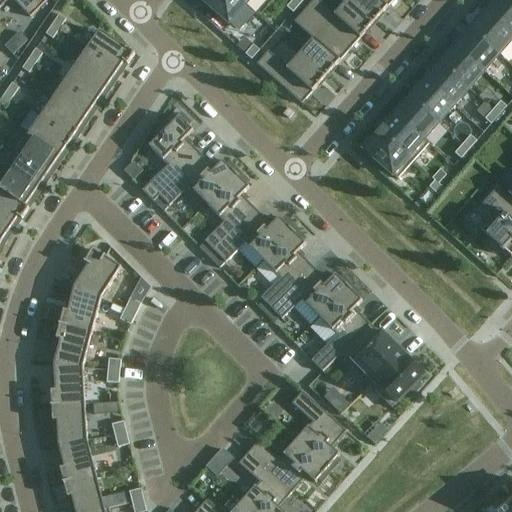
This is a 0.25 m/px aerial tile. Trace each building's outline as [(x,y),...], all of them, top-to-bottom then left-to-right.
[(0,0),(0,8),(8,0),(11,0),(30,18),(48,0),(0,0)] [(201,0),(229,25),(246,6),(238,0),(201,0)] [(301,5),(294,0),(287,8),(293,14),(301,5)] [(317,0),(314,0),(305,11),(350,51),(374,24),(348,1),(335,15),(317,0)] [(394,0),(348,0),(348,1),(374,24),(394,0)] [(511,36),(511,6),(504,0),(498,0),(495,4),(492,2),(483,11),(486,14),(511,36)] [(350,51),(305,11),(294,23),(313,40),(300,55),(326,78),(350,51)] [(511,36),(486,14),(471,31),(499,56),(511,42),(511,36)] [(59,16),(53,26),(59,30),(66,21),(59,16)] [(59,30),(53,26),(46,36),(53,40),(59,30)] [(461,36),(453,45),(456,48),(484,73),(499,56),(471,31),(464,38),(461,36)] [(100,32),(88,50),(122,73),(135,55),(127,50),(127,49),(100,32)] [(19,33),(5,47),(13,56),(27,42),(19,33)] [(251,61),(259,52),(253,47),(245,55),(251,61)] [(456,48),(441,65),(469,90),(484,73),(456,48)] [(43,55),(36,50),(29,60),(36,65),(43,55)] [(122,73),(88,50),(76,67),(111,91),(122,73)] [(268,52),(257,66),(302,105),(326,78),(300,55),(288,69),(268,52)] [(36,65),(29,60),(22,70),(29,75),(36,65)] [(426,82),(454,108),(469,90),(441,65),(434,73),(431,70),(423,80),(426,82)] [(76,67),(64,84),(99,108),(111,91),(76,67)] [(426,82),(411,99),(439,125),(454,108),(426,82)] [(64,84),(53,101),(87,125),(99,108),(64,84)] [(19,89),(12,85),(6,95),(12,99),(19,89)] [(12,99),(6,95),(0,102),(0,105),(6,109),(12,99)] [(424,141),(439,125),(410,99),(404,107),(401,104),(392,114),(395,116),(428,146),(429,145),(424,141)] [(53,101),(41,118),(75,142),(87,125),(53,101)] [(501,103),(493,111),(499,117),(507,108),(501,103)] [(499,117),(493,111),(485,120),(491,126),(499,117)] [(153,203),(200,155),(185,140),(193,132),(188,127),(191,124),(181,114),(174,122),(175,123),(150,148),(168,166),(142,192),(153,203)] [(384,129),(380,133),(413,163),(428,146),(395,116),(384,129)] [(25,131),(24,132),(64,159),(75,142),(41,118),(30,135),(25,131)] [(13,149),(52,176),(64,159),(24,132),(13,149)] [(413,163),(380,133),(376,137),(377,138),(374,141),(371,138),(361,149),(397,180),(413,163)] [(477,142),(470,137),(463,146),(469,151),(477,142)] [(469,151),(463,146),(455,154),(461,160),(469,151)] [(6,170),(40,193),(52,176),(13,149),(12,150),(17,154),(6,170)] [(215,170),(200,155),(153,203),(154,203),(160,197),(168,206),(169,207),(188,187),(207,206),(239,173),(229,163),(226,166),(223,163),(215,170)] [(0,178),(0,191),(29,211),(40,193),(6,170),(0,178)] [(440,171),(432,180),(435,182),(439,185),(446,176),(440,171)] [(249,183),(239,173),(207,206),(224,223),(204,242),(215,253),(257,212),(242,197),(249,189),(246,186),(249,183)] [(439,185),(435,182),(429,188),(438,197),(444,190),(439,185)] [(511,203),(497,190),(480,208),(492,218),(480,231),(489,239),(487,242),(487,246),(488,249),(490,252),(493,254),(496,254),(500,253),(503,251),(511,259),(511,203)] [(0,191),(0,216),(17,228),(29,211),(0,191)] [(160,197),(154,203),(162,212),(168,206),(160,197)] [(272,227),(257,212),(215,253),(226,264),(245,244),(263,262),(296,229),(286,219),(283,223),(279,219),(272,227)] [(0,216),(0,242),(5,245),(17,228),(0,216)] [(306,239),(296,229),(263,262),(280,279),(261,299),(271,310),(313,268),(298,253),(306,246),(303,243),(306,239)] [(204,242),(199,248),(209,259),(215,253),(204,242)] [(101,300),(121,269),(93,251),(86,263),(85,263),(84,264),(88,267),(75,288),(101,300)] [(215,253),(209,259),(220,270),(226,264),(215,253)] [(328,283),(313,268),(271,310),(282,321),(301,301),(319,319),(352,286),(342,276),(339,279),(336,276),(328,283)] [(362,296),(352,286),(319,319),(337,336),(311,362),(323,373),(370,326),(355,310),(362,303),(359,299),(362,296)] [(92,335),(101,300),(75,288),(68,313),(64,312),(61,326),(60,326),(92,335)] [(125,310),(136,316),(141,305),(130,300),(125,310)] [(125,310),(120,321),(131,326),(136,316),(125,310)] [(253,337),(292,379),(309,364),(270,321),(253,337)] [(83,370),(92,335),(60,326),(59,327),(60,327),(57,341),(60,342),(54,366),(83,370)] [(370,326),(340,356),(370,387),(371,386),(375,391),(389,377),(380,368),(398,350),(382,333),(380,335),(370,326)] [(371,386),(370,387),(392,409),(404,397),(408,401),(421,388),(417,384),(425,376),(398,350),(380,368),(389,377),(375,391),(371,386)] [(109,360),(108,372),(120,373),(121,361),(109,360)] [(85,406),(83,370),(54,366),(55,392),(51,393),(52,407),(51,407),(85,406)] [(107,384),(119,385),(120,373),(108,372),(107,384)] [(335,399),(357,419),(374,401),(352,381),(335,399)] [(302,393),(292,405),(313,424),(296,442),(331,473),(340,462),(337,460),(340,456),(332,449),(346,433),(346,432),(302,393)] [(40,398),(26,400),(28,412),(42,410),(40,398)] [(251,399),(225,428),(236,438),(248,425),(253,429),(267,413),(251,399)] [(87,442),(85,406),(51,407),(51,408),(52,408),(53,422),(57,422),(59,446),(87,442)] [(126,434),(124,423),(112,426),(115,437),(126,434)] [(129,446),(126,434),(115,437),(118,449),(129,446)] [(96,476),(87,442),(59,446),(64,469),(61,470),(64,484),(63,484),(63,485),(96,476)] [(259,442),(249,454),(293,493),(307,477),(315,484),(318,481),(321,483),(331,473),(296,442),(279,461),(259,442)] [(249,454),(239,465),(260,483),(243,502),(254,511),(282,511),(279,509),(293,493),(249,454)] [(154,457),(134,460),(135,471),(156,468),(154,457)] [(68,499),(72,498),(75,511),(101,511),(109,510),(109,509),(105,510),(96,476),(63,485),(64,485),(68,499)] [(489,505),(494,511),(511,511),(511,486),(511,488),(511,487),(496,499),(497,499),(489,505)] [(144,501),(141,490),(129,493),(132,504),(144,501)] [(146,511),(144,501),(132,504),(133,511),(146,511)] [(216,511),(206,502),(197,511),(254,511),(243,502),(234,511),(216,511)]
